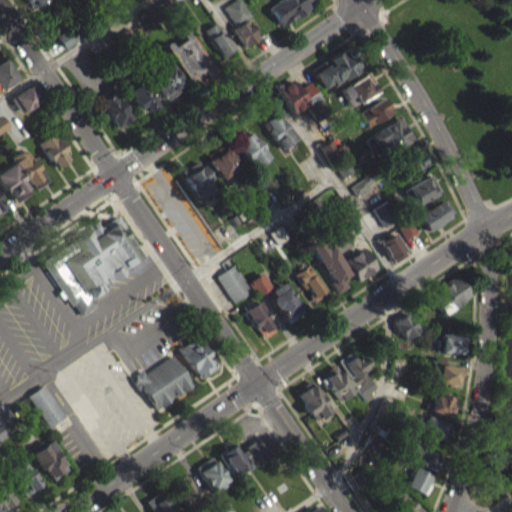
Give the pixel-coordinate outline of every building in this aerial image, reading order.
[(26,0),(32,9),(44,0),(26,0)] [(160,0),(171,0),(176,7),(159,18),(151,6),(160,0)] [(230,0),(238,0),(249,14),(235,25),(221,7),(230,0)] [(267,7),(277,23),(279,21),(281,23),(311,4),(308,0),(277,0),(276,1),(277,2),(267,7)] [(231,28),(243,45),(258,35),(254,29),(255,28),(253,24),(249,26),(245,19),(231,28)] [(203,30),(209,39),(207,40),(211,46),(213,45),(221,57),(231,50),(212,23),(203,30)] [(56,36),(64,48),(77,40),(70,27),(56,36)] [(256,45),(244,27),(230,36),(242,54),(256,45)] [(161,45),(190,86),(198,81),(194,75),(199,72),(203,78),(212,72),(184,29),(178,33),(182,39),(170,47),(167,41),(161,45)] [(77,47),(68,34),(55,43),(64,55),(77,47)] [(323,60),(308,70),(320,87),(326,83),(330,84),(331,85),(357,68),(350,57),(352,56),(353,50),(353,49),(352,48),(351,47),(348,46),(346,46),(344,47),(338,51),(337,50),(325,58),(326,60),(324,61),(323,60)] [(0,60),(0,87),(16,77),(3,58),(0,60)] [(168,61),(185,87),(166,99),(149,74),(168,61)] [(346,85),(357,102),(378,89),(367,72),(346,85)] [(156,105),(147,111),(143,104),(139,107),(127,89),(144,79),(155,96),(152,98),(156,105)] [(275,88),(290,79),(297,89),(309,81),(320,97),(307,105),(307,104),(305,105),(304,105),(301,106),(292,112),(275,88)] [(9,99),(18,110),(20,109),(22,111),(38,99),(28,85),(9,99)] [(101,93),(103,96),(97,100),(114,125),(127,116),(123,110),(125,109),(119,100),(121,99),(114,90),(113,90),(111,86),(101,93)] [(357,112),(365,125),(391,109),(387,101),(384,103),(381,98),(357,112)] [(363,133),(390,120),(383,106),(356,118),(363,133)] [(260,123),(273,141),(275,139),(280,146),(283,144),(285,147),(288,145),(287,142),(295,136),(291,131),(293,130),(289,125),(287,126),(281,118),(279,119),(275,113),(260,123)] [(398,116),(367,135),(373,146),(379,143),(385,154),(412,138),(403,123),(402,124),(398,116)] [(249,131),(250,133),(252,131),(270,156),(255,167),(249,159),(248,160),(240,149),(241,148),(234,138),(240,134),(242,136),(249,131)] [(36,143),(48,160),(51,160),(56,166),(68,158),(63,151),(64,150),(57,139),(55,141),(50,133),(36,143)] [(317,147),(328,164),(347,152),(341,143),(333,148),(328,140),(317,147)] [(206,154),(209,158),(207,159),(220,178),(229,172),(232,175),(241,169),(226,146),(224,147),(222,144),(206,154)] [(402,178),(426,162),(417,147),(392,162),(402,178)] [(11,157),(20,170),(19,171),(24,178),(25,177),(30,184),(31,183),(34,188),(45,180),(25,152),(20,156),(18,152),(11,157)] [(346,157),(353,169),(340,177),(333,165),(346,157)] [(200,165),(196,160),(181,171),(184,176),(183,177),(198,201),(214,190),(206,179),(209,177),(201,165),(200,165)] [(0,170),(0,186),(3,191),(7,191),(14,201),(28,191),(21,180),(23,179),(11,163),(0,170)] [(348,186),(368,173),(372,180),(366,184),(368,187),(354,196),(348,186)] [(406,187),(425,177),(428,183),(433,181),(438,189),(438,191),(412,205),(404,190),(407,189),(406,187)] [(373,190),(368,182),(348,193),(353,202),(373,190)] [(415,216),(417,218),(414,220),(423,233),(433,226),(434,228),(440,223),(439,221),(447,216),(447,215),(452,211),(444,199),(439,202),(438,200),(415,216)] [(371,209),(383,227),(397,217),(386,200),(371,209)] [(79,314),(93,304),(93,298),(103,290),(103,286),(107,283),(105,280),(110,276),(112,279),(122,272),(120,269),(122,268),(123,270),(133,263),(132,261),(134,259),(137,260),(141,257),(122,229),(124,227),(116,215),(92,231),(90,227),(40,262),(69,305),(72,303),(79,314)] [(403,239),(415,232),(408,219),(396,226),(403,239)] [(268,232),(276,244),(287,236),(279,224),(268,232)] [(231,237),(222,244),(214,231),(223,225),(231,237)] [(415,238),(407,228),(392,239),(399,249),(415,238)] [(328,238),(338,253),(352,243),(342,229),(328,238)] [(286,244),(278,232),(267,239),(275,251),(286,244)] [(377,241),(388,259),(390,258),(393,261),(404,254),(401,250),(403,248),(392,232),(377,241)] [(308,245),(316,259),(315,260),(322,271),(325,269),(332,281),(330,282),(336,292),(347,286),(342,278),(348,274),(331,245),(325,249),(319,238),(308,245)] [(341,260),(355,280),(370,271),(370,272),(376,268),(361,246),(341,260)] [(214,275),(232,302),(250,290),(232,263),(214,275)] [(306,264),(311,273),(313,272),(324,289),(317,293),(319,297),(313,301),(308,294),(311,293),(306,285),(302,288),(293,273),(306,264)] [(245,282),(255,296),(269,285),(259,271),(245,282)] [(440,289),(429,296),(442,314),(469,294),(454,274),(438,286),(440,289)] [(252,303),(268,295),(260,280),(245,287),(252,303)] [(269,290),(273,295),(269,297),(269,298),(269,301),(274,309),(275,308),(280,315),(279,315),(285,325),(304,312),(301,308),(299,309),(284,287),(283,288),(280,283),(269,290)] [(242,318),(261,346),(275,336),(256,308),(242,318)] [(392,321),(404,338),(413,332),(414,333),(418,330),(406,311),(392,321)] [(391,329),(404,347),(418,338),(405,320),(391,329)] [(441,332),(441,338),(437,338),(436,351),(444,352),(445,353),(462,353),(462,344),(466,344),(466,333),(441,332)] [(175,349),(189,369),(190,368),(195,376),(197,375),(198,377),(201,377),(209,371),(211,371),(214,369),(215,367),(216,364),(216,360),(215,358),(212,357),(208,357),(201,347),(205,345),(201,339),(198,341),(195,335),(175,349)] [(335,360),(364,401),(370,397),(367,393),(375,387),(368,378),(358,385),(357,384),(367,376),(365,372),(369,369),(367,367),(370,365),(362,354),(356,359),(349,350),(335,360)] [(169,355),(189,385),(154,408),(140,387),(136,389),(131,381),(134,374),(141,370),(143,372),(169,355)] [(405,360),(403,374),(391,372),(393,361),(397,362),(399,359),(405,360)] [(322,371),(325,375),(319,379),(326,389),(329,387),(337,400),(352,390),(338,368),(337,369),(333,364),(322,371)] [(435,364),(433,382),(449,383),(448,386),(454,386),(454,383),(459,384),(461,368),(458,368),(458,366),(435,364)] [(293,389),(302,402),(300,404),(307,414),(310,412),(313,418),(316,420),(320,425),(332,416),(328,411),(328,408),(309,379),(293,389)] [(26,395),(47,427),(64,416),(42,384),(26,395)] [(431,402),(427,401),(425,407),(428,409),(428,410),(448,416),(454,398),(437,392),(435,396),(434,395),(431,402)] [(230,424),(243,442),(250,436),(252,438),(249,440),(250,442),(245,446),(257,464),(270,455),(265,447),(267,446),(273,454),(282,448),(259,415),(247,413),(230,424)] [(421,414),(418,423),(421,424),(418,432),(440,440),(441,438),(445,440),(450,425),(446,424),(447,422),(421,414)] [(368,432),(362,444),(377,451),(382,440),(368,432)] [(434,471),(440,460),(434,456),(437,450),(415,436),(407,450),(411,453),(409,456),(415,460),(414,461),(426,469),(427,467),(434,471)] [(40,440),(33,445),(36,449),(30,453),(42,469),(44,469),(45,470),(48,475),(50,474),(52,478),(66,469),(62,463),(62,460),(55,452),(55,449),(49,440),(43,444),(40,440)] [(218,454),(225,449),(223,446),(231,440),(239,451),(242,449),(253,465),(235,478),(218,454)] [(380,445),(366,441),(363,453),(376,457),(380,445)] [(196,467),(199,471),(197,472),(212,493),(218,489),(219,491),(229,483),(226,479),(227,478),(214,460),(213,460),(210,456),(196,467)] [(22,459),(38,483),(30,488),(31,490),(24,494),(7,469),(22,459)] [(405,485),(421,493),(430,475),(414,467),(405,485)] [(184,474),(193,487),(194,486),(202,497),(187,508),(179,496),(180,495),(171,483),(184,474)] [(345,480),(349,486),(350,485),(353,489),(356,487),(353,483),(357,480),(353,474),(345,480)] [(0,511),(5,511),(14,506),(11,501),(13,500),(1,482),(0,482),(0,511)] [(396,511),(420,511),(422,508),(409,499),(413,493),(403,486),(398,494),(399,494),(392,504),(398,509),(396,511)] [(145,501),(152,511),(176,511),(170,503),(168,504),(165,500),(168,498),(162,489),(145,501)] [(224,498),(233,511),(213,511),(210,507),(224,498)]
